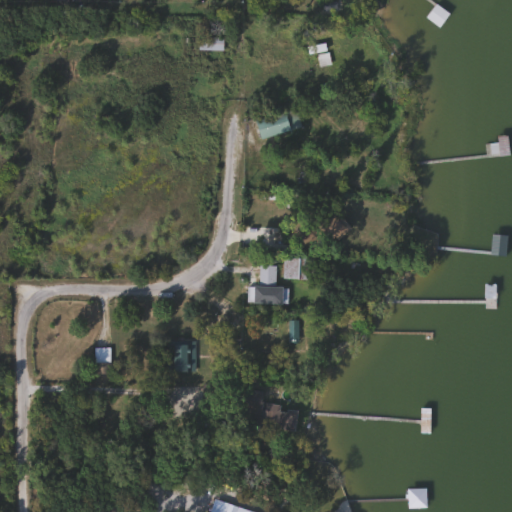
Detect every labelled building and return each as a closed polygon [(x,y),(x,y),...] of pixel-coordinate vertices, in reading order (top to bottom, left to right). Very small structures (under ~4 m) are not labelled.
[(436,28),(424,18),(434,5),(447,15),(436,28)] [(221,38),(221,51),(197,51),(197,38),(221,38)] [(324,52),(307,54),(306,48),(323,45),(324,52)] [(259,140),(253,122),(294,109),(300,127),(259,140)] [(349,229),(332,245),(315,228),(332,212),(349,229)] [(506,240),(506,254),(492,254),(492,240),(506,240)] [(312,280),(282,280),(282,259),(312,259),(312,280)] [(257,286),(257,266),(273,266),(273,286),(257,286)] [(167,372),(167,344),(194,344),(194,372),(167,372)] [(108,363),(92,363),(92,348),(108,348),(108,363)] [(295,409),(293,430),(249,426),(251,405),(295,409)] [(428,408),(428,433),(418,433),(418,408),(428,408)] [(216,424),(204,426),(202,414),(214,412),(216,424)]
